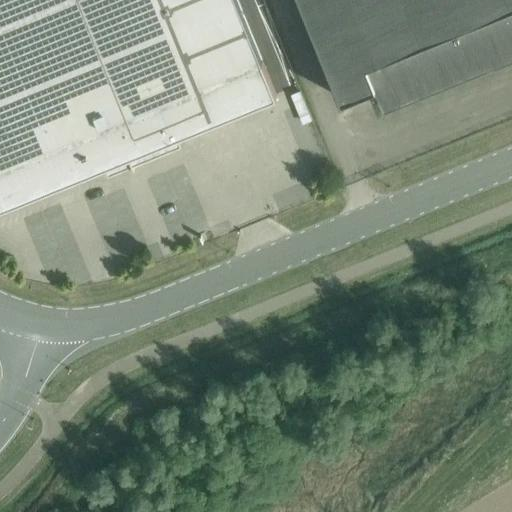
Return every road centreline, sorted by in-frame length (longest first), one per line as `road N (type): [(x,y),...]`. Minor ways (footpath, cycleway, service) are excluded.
road 1 (unclassified): [(511,157),(149,310),(87,329),(42,329)]
road 2 (unknown): [(373,215),(279,0)]
